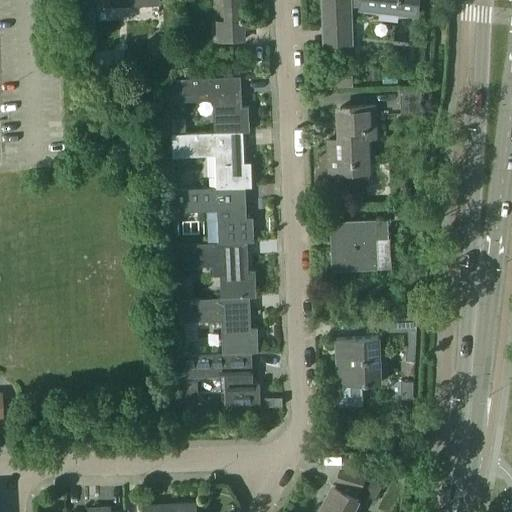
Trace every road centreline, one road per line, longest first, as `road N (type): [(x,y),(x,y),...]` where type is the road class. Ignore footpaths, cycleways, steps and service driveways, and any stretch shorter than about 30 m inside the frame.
road 1 (secondary): [(485,0),(447,511)]
road 2 (residential): [(285,457),(300,413),(286,0)]
road 3 (secondary): [(463,511),(511,107)]
road 4 (residential): [(14,468),(285,457)]
